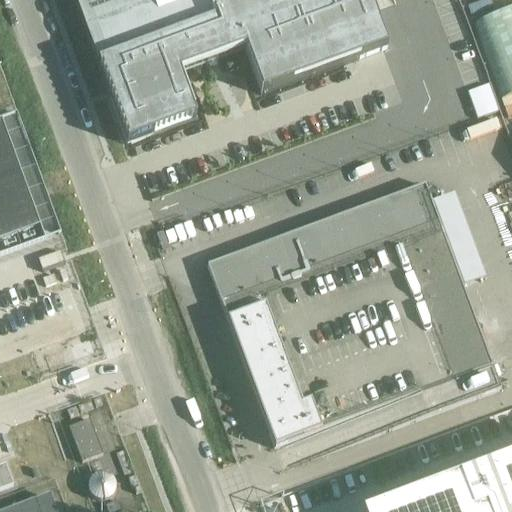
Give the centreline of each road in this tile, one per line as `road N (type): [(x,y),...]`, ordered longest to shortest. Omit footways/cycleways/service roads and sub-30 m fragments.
road 1 (unclassified): [(19,0),(212,511)]
road 2 (unknown): [(194,229),(424,145),(449,143),(481,167),(511,243)]
road 3 (unknown): [(511,369),(266,453)]
road 4 (unknown): [(194,229),(266,453)]
